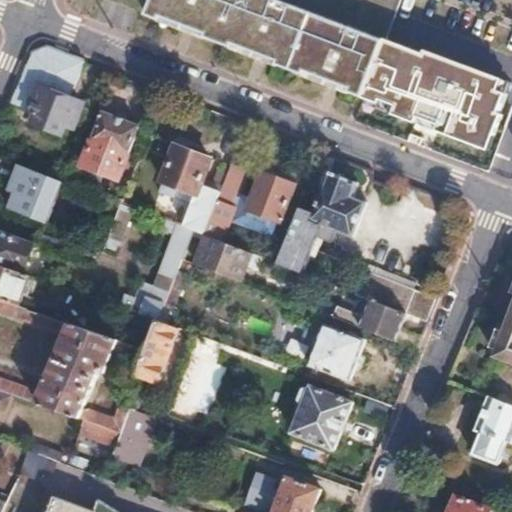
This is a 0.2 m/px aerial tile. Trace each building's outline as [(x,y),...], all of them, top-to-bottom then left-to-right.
[(158,0),(152,17),(367,99),(388,41),(280,0),(158,0)] [(280,0),(388,41),(403,0),(280,0)] [(33,54),(13,101),(26,106),(30,96),(37,98),(27,124),(61,137),(65,128),(72,130),(71,133),(76,136),(79,130),(73,127),(82,105),(68,99),(83,61),(48,48),(33,54)] [(105,115),(85,168),(119,181),(140,128),(105,115)] [(175,147),(156,193),(172,198),(164,219),(179,225),(194,231),(205,235),(221,194),(198,185),(207,159),(175,147)] [(64,180),(18,163),(8,189),(15,192),(9,207),(48,222),(64,180)] [(221,194),(205,235),(207,236),(231,245),(235,234),(228,231),(237,207),(235,206),(249,173),(232,166),(221,194)] [(294,226),(278,264),(302,273),(316,237),(331,243),(335,232),(352,239),(366,204),(353,199),(359,183),(330,172),(313,215),(301,209),(294,226)] [(261,174),(248,211),(281,223),(295,186),(261,174)] [(352,239),(346,255),(423,285),(446,225),(370,195),(366,204),(352,239)] [(121,252),(135,209),(122,205),(108,247),(121,252)] [(277,240),(269,260),(278,264),(294,226),(286,223),(279,241),(277,240)] [(179,225),(159,273),(175,279),(183,259),(194,231),(179,225)] [(0,230),(0,265),(22,274),(34,243),(0,230)] [(207,236),(196,264),(242,282),(252,254),(231,245),(207,236)] [(0,265),(0,301),(20,308),(30,276),(22,274),(0,265)] [(369,266),(358,294),(408,314),(429,322),(438,300),(414,291),(417,285),(369,266)] [(338,306),(334,317),(418,349),(423,338),(402,330),(408,314),(358,294),(356,293),(352,304),(369,311),(366,317),(338,306)] [(145,300),(139,314),(158,321),(164,306),(145,300)] [(142,362),(146,351),(20,308),(0,301),(0,391),(83,421),(97,426),(122,435),(123,432),(131,410),(123,407),(120,406),(114,421),(91,413),(82,414),(99,375),(103,377),(115,350),(122,356),(142,362)] [(250,318),(246,330),(270,336),(273,324),(250,318)] [(142,362),(123,407),(131,410),(132,411),(138,394),(141,395),(147,378),(158,382),(179,329),(158,321),(146,351),(142,362)] [(324,325),(309,366),(351,380),(366,340),(324,325)] [(469,333),(449,383),(470,391),(485,353),(480,351),(484,340),(469,333)] [(309,361),(314,348),(297,341),(291,354),(309,361)] [(193,351),(176,402),(210,413),(226,362),(193,351)] [(302,408),(292,436),(335,452),(353,404),(310,387),(308,392),(306,391),(300,393),(297,401),(300,407),(302,408)] [(483,434),(475,457),(501,466),(510,443),(511,444),(511,406),(491,399),(478,432),(483,434)] [(131,410),(123,432),(147,440),(154,419),(132,411),(131,410)] [(83,421),(78,435),(92,440),(97,426),(83,421)] [(97,426),(92,440),(117,448),(122,435),(97,426)] [(117,448),(113,459),(130,465),(139,441),(122,435),(117,448)] [(34,447),(32,453),(60,463),(62,457),(34,447)] [(259,473),(247,504),(268,511),(270,511),(282,482),(259,473)] [(287,478),(275,511),(313,511),(321,491),(287,478)] [(94,511),(57,498),(51,511),(94,511)] [(496,511),(457,499),(452,511),(496,511)] [(122,511),(103,503),(98,511),(122,511)]
